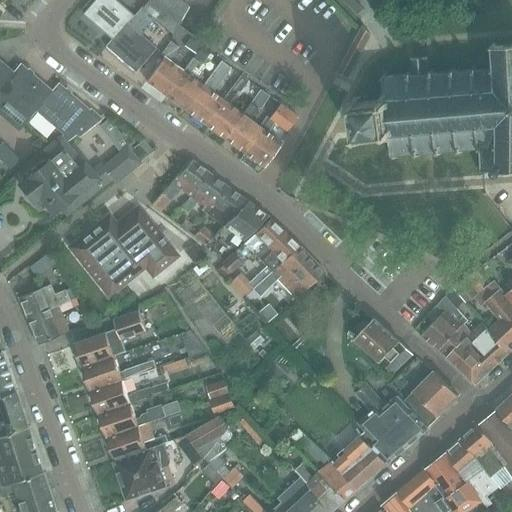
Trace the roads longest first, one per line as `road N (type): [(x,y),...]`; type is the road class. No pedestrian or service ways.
road 1 (residential): [(478,402),(289,216),(62,51),(50,26),(64,0)]
road 2 (residential): [(81,511),(0,301)]
road 3 (residential): [(478,402),(356,511)]
